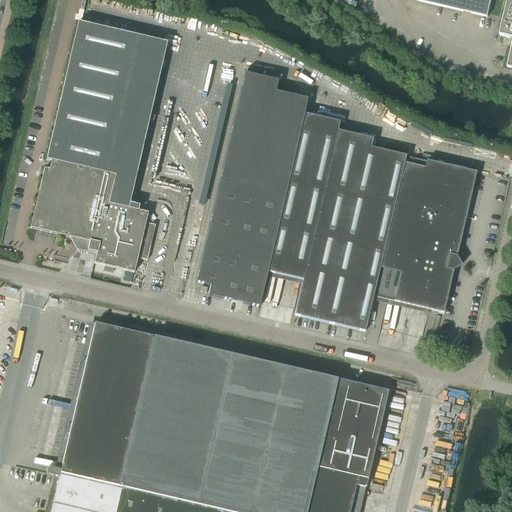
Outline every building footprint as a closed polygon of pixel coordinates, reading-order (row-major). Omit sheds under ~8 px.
[(511,38),(511,45),(511,49),(507,67),(511,68),(511,0),(416,0),(416,1),(487,18),(491,0),(507,0),(499,36),(511,38)] [(137,37),(78,23),(30,229),(78,240),(76,250),(96,255),(93,264),(134,274),(137,259),(147,261),(155,226),(151,225),(147,218),(147,214),(138,212),(139,207),(129,204),(132,192),(113,187),(115,176),(106,173),(137,37)] [(166,44),(137,37),(105,174),(115,176),(113,187),(132,192),(166,44)] [(456,257),(476,173),(426,161),(426,162),(405,157),(370,149),(372,140),(337,132),(339,123),(303,115),(307,100),(275,93),(277,82),(260,78),(262,72),(247,69),(246,75),(245,74),(196,283),(210,286),(208,296),(259,308),(267,273),(302,281),(294,316),(364,333),(373,298),(443,314),(453,271),(461,266),(456,257)] [(349,511),(355,487),(365,489),(387,392),(94,324),(60,471),(49,468),(46,470),(45,473),(47,475),(58,478),(50,511),(349,511)]
